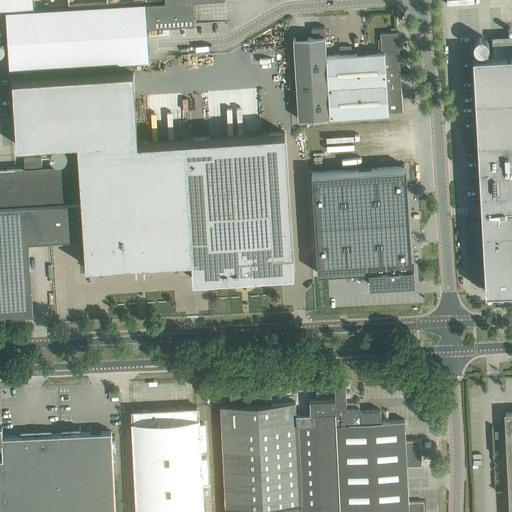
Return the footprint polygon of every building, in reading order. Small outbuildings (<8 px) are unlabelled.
[(147,27),(195,24),(193,0),(165,0),(5,10),(9,68),(149,60),(147,27)] [(311,27),(312,36),(293,37),(298,117),(330,115),(403,111),(398,31),(380,32),(382,52),(326,56),(325,26),(311,27)] [(493,55),(473,56),(486,291),(511,289),(511,34),(492,36),(493,55)] [(122,263),(192,259),(194,279),(294,272),(293,252),(285,132),(138,141),(133,70),(13,78),(17,145),(78,141),(86,265),(122,263)] [(463,145),(473,144),(473,131),(463,131),(463,145)] [(0,315),(33,313),(33,303),(29,242),(82,238),(77,164),(42,166),(42,157),(25,158),(25,167),(0,168),(0,315)] [(406,166),(311,172),(318,272),(369,269),(370,284),(374,284),(374,283),(413,280),(413,267),(414,267),(414,265),(412,265),(406,166)] [(483,280),(480,219),(468,219),(471,281),(483,280)] [(380,511),(376,426),(415,424),(413,393),(375,395),(375,393),(220,401),(225,511),(380,511)] [(197,406),(133,409),(134,421),(132,421),(136,511),(204,511),(199,418),(198,418),(197,406)] [(499,437),(506,437),(509,511),(511,511),(511,412),(505,412),(506,430),(499,430),(499,437)] [(2,426),(1,426),(3,456),(3,458),(0,457),(0,511),(115,511),(112,431),(3,436),(2,426)]
